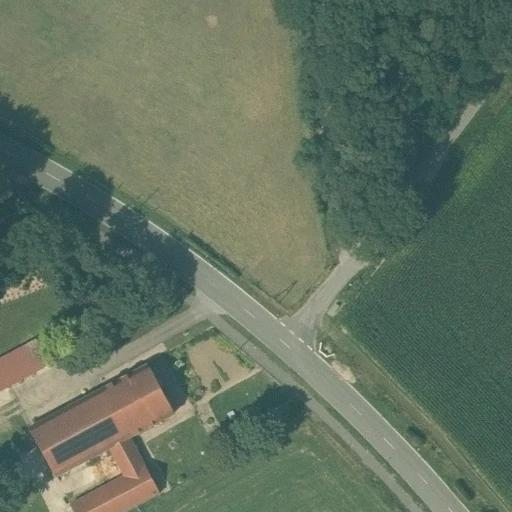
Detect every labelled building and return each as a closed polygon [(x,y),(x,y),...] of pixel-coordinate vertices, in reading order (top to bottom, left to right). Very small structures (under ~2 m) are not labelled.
[(0,359),(0,390),(34,373),(21,349),(0,359)] [(102,389),(128,438),(173,414),(147,365),(102,389)] [(128,438),(102,389),(28,428),(55,477),(109,448),(128,438)] [(124,476),(143,466),(128,438),(109,448),(124,476)] [(143,466),(124,476),(69,505),(73,511),(122,511),(158,493),(143,466)]
